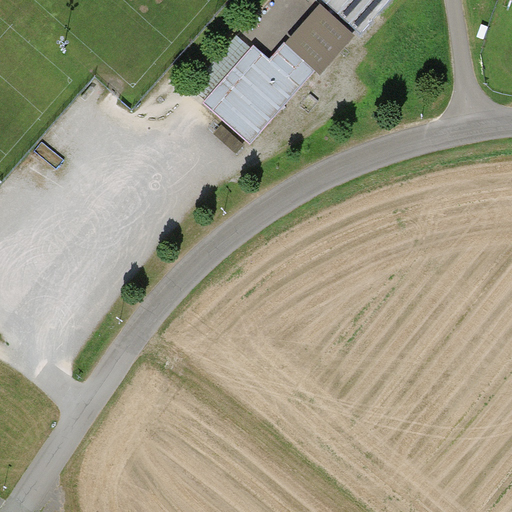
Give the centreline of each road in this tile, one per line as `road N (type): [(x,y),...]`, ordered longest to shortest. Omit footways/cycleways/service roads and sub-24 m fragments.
road 1 (unclassified): [(472,128),(385,151),(314,182),(198,260),(158,303),(16,511)]
road 2 (unclassified): [(453,0),(472,128)]
